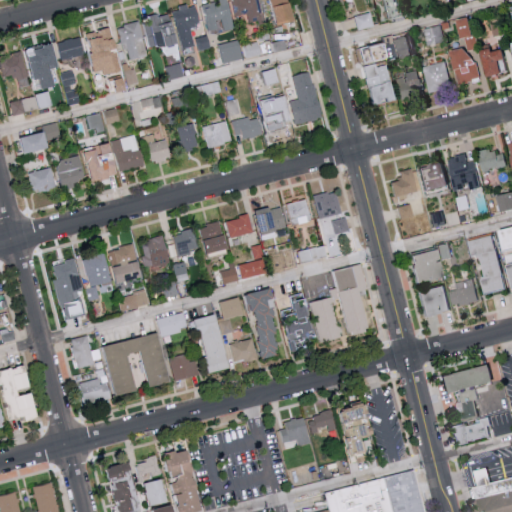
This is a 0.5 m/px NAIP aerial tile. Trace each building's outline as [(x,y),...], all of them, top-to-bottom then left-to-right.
[(214,0),(200,2),(204,29),(220,27),(220,29),(230,28),(225,0),(214,0)] [(229,0),(233,24),(261,20),(257,0),(229,0)] [(264,0),(270,24),(287,19),(281,0),(264,0)] [(192,44),(187,27),(197,24),(191,3),(168,10),(179,48),(192,44)] [(351,16),(355,29),(372,25),(368,12),(351,16)] [(146,46),(172,42),(167,13),(142,17),(146,46)] [(457,37),(469,34),(464,15),(452,18),(457,37)] [(116,26),(124,60),(145,55),(136,21),(116,26)] [(422,28),(426,45),(444,41),(440,24),(422,28)] [(115,71),(106,27),(95,29),(96,31),(83,33),(87,54),(85,55),(89,72),(99,70),(99,74),(115,71)] [(193,38),(195,50),(208,47),(205,35),(193,38)] [(391,39),(397,58),(409,54),(403,35),(391,39)] [(62,58),(80,55),(77,38),(59,41),(62,58)] [(217,62),(239,59),(236,40),(214,44),(217,62)] [(242,43),(243,56),(259,55),(257,42),(242,43)] [(31,58),(36,82),(41,81),(42,89),(55,87),(52,76),(46,78),(43,67),(50,65),(51,70),(60,68),(54,43),(36,47),(38,56),(31,58)] [(454,83),(476,79),(470,45),(448,49),(454,83)] [(500,56),(498,46),(477,50),(483,75),(496,72),(493,58),(500,56)] [(22,54),(0,57),(3,78),(25,75),(22,54)] [(505,69),(502,58),(495,60),(498,71),(505,69)] [(450,86),(444,60),(422,65),(428,92),(450,86)] [(167,79),(182,75),(179,62),(163,66),(167,79)] [(367,104),(391,101),(386,63),(363,65),(367,104)] [(401,77),(393,79),(397,99),(422,93),(416,69),(400,73),(401,77)] [(289,75),(295,98),(285,101),(291,123),(318,117),(307,70),(289,75)] [(10,100),(12,114),(52,108),(50,94),(10,100)] [(236,113),(235,99),(225,100),(226,115),(236,113)] [(102,123),(115,122),(115,109),(101,110),(102,123)] [(258,135),(254,116),(230,121),(233,140),(258,135)] [(201,125),(204,146),(227,143),(224,121),(201,125)] [(178,150),(195,147),(191,123),(173,126),(178,150)] [(147,163),(171,157),(165,135),(159,136),(157,126),(142,129),(144,136),(141,137),(147,163)] [(16,153),(40,148),(36,131),(12,136),(16,153)] [(116,171),(140,165),(132,134),(108,141),(116,171)] [(110,175),(102,143),(75,150),(84,182),(110,175)] [(504,165),(502,151),(492,153),(491,146),(476,149),(480,170),(504,165)] [(466,186),(466,188),(479,186),(474,159),(465,160),(463,152),(445,156),(451,189),(466,186)] [(52,161),(59,188),(71,185),(70,181),(82,178),(76,155),(52,161)] [(415,165),(422,190),(443,184),(437,159),(415,165)] [(25,172),(30,192),(53,187),(49,167),(25,172)] [(388,182),(392,196),(414,190),(408,168),(397,171),(399,179),(388,182)] [(511,206),(511,200),(509,190),(492,194),(497,210),(511,206)] [(339,213),(335,192),(311,196),(315,217),(339,213)] [(287,224),(307,221),(303,199),(283,202),(287,224)] [(411,216),(407,203),(395,206),(398,219),(411,216)] [(277,205),(249,212),(255,234),(283,227),(277,205)] [(227,238),(250,231),(245,214),(222,221),(227,238)] [(346,229),(343,217),(330,220),(333,233),(346,229)] [(203,257),(223,252),(215,221),(195,226),(203,257)] [(326,225),(328,255),(344,254),(343,240),(333,241),(332,225),(326,225)] [(195,251),(191,228),(170,232),(174,254),(195,251)] [(482,293),(502,288),(490,233),(464,239),(468,256),(473,255),(482,293)] [(168,261),(159,235),(137,242),(145,268),(168,261)] [(435,244),(438,259),(450,256),(447,242),(435,244)] [(106,250),(113,283),(138,277),(131,244),(106,250)] [(236,264),(239,278),(264,272),(257,244),(249,246),(252,260),(236,264)] [(325,258),(323,246),(296,249),(298,261),(325,258)] [(272,253),(277,269),(294,264),(290,248),(272,253)] [(437,276),(431,249),(404,254),(410,282),(437,276)] [(109,281),(101,252),(80,258),(88,287),(109,281)] [(80,314),(74,291),(80,290),(73,258),(50,264),(54,278),(50,279),(59,319),(80,314)] [(171,263),(173,275),(160,278),(163,297),(177,294),(175,282),(187,280),(183,261),(171,263)] [(307,301),(316,341),(337,337),(330,304),(335,303),(342,334),(362,329),(354,291),(364,289),(358,263),(329,270),(333,286),(327,288),(329,296),(307,301)] [(217,271),(220,283),(235,280),(233,268),(217,271)] [(452,306),(477,299),(471,277),(454,282),(456,288),(447,291),(452,306)] [(413,289),(417,315),(445,310),(441,285),(413,289)] [(86,301),(97,299),(95,286),(84,288),(86,301)] [(261,358),(279,353),(263,288),(241,294),(245,312),(249,311),(261,358)] [(120,310),(147,304),(144,290),(117,297),(120,310)] [(219,334),(232,330),(229,317),(241,314),(236,296),(216,302),(220,318),(216,319),(219,334)] [(286,318),(278,319),(282,340),(301,337),(295,299),(284,301),(286,318)] [(184,330),(181,312),(154,317),(157,335),(184,330)] [(222,368),(211,313),(189,317),(200,373),(222,368)] [(163,382),(153,333),(87,347),(85,335),(67,339),(73,368),(94,363),(98,383),(106,382),(109,396),(129,391),(121,354),(135,351),(142,386),(163,382)] [(227,344),(232,363),(255,358),(250,338),(227,344)] [(187,352),(167,357),(172,380),(193,375),(187,352)] [(435,374),(438,391),(488,382),(485,364),(435,374)] [(0,420),(16,417),(17,420),(29,417),(24,392),(11,394),(10,389),(21,386),(17,365),(0,368),(0,420)] [(97,385),(96,378),(75,383),(80,404),(108,397),(105,383),(97,385)] [(472,385),(449,391),(457,419),(475,414),(472,400),(476,399),(472,385)] [(356,402),(334,407),(339,437),(340,437),(344,463),(360,460),(356,441),(363,439),(356,402)] [(308,430),(325,427),(326,430),(331,429),(329,412),(306,415),(308,430)] [(294,439),(295,445),(306,443),(301,416),(278,421),(282,441),(294,439)] [(487,436),(485,425),(488,424),(486,417),(449,426),(453,444),(487,436)] [(142,509),(142,511),(192,511),(180,449),(156,453),(164,492),(167,492),(170,504),(142,509)] [(132,462),(135,476),(143,474),(144,477),(158,473),(153,456),(132,462)] [(110,511),(122,511),(132,510),(121,461),(99,466),(110,511)] [(487,467),(492,482),(511,476),(511,511),(473,511),(472,506),(466,485),(463,473),(466,472),(487,467)] [(422,506),(423,511),(391,511),(390,507),(382,479),(405,473),(413,471),(422,506)] [(136,483),(142,506),(160,501),(154,478),(136,483)] [(329,511),(328,507),(324,493),(345,488),(382,479),(389,507),(390,511),(329,511)] [(56,511),(50,482),(30,486),(35,511),(56,511)] [(0,494),(0,511),(18,511),(14,491),(0,494)]
